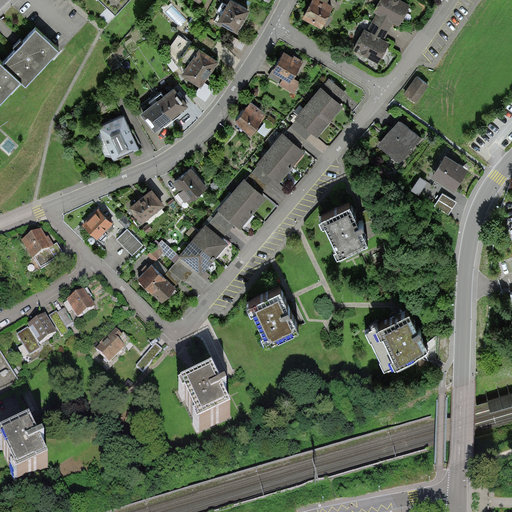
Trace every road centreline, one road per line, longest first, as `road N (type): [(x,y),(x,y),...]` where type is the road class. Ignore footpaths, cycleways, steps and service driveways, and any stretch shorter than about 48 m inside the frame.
road 1 (residential): [(95,261),(174,333),(385,89)]
road 2 (tertiary): [(511,158),(482,200),(467,251),(457,498)]
road 3 (residential): [(49,208),(170,159),(216,116),(277,24)]
road 4 (residential): [(385,89),(277,24)]
road 5 (residential): [(338,511),(457,498)]
